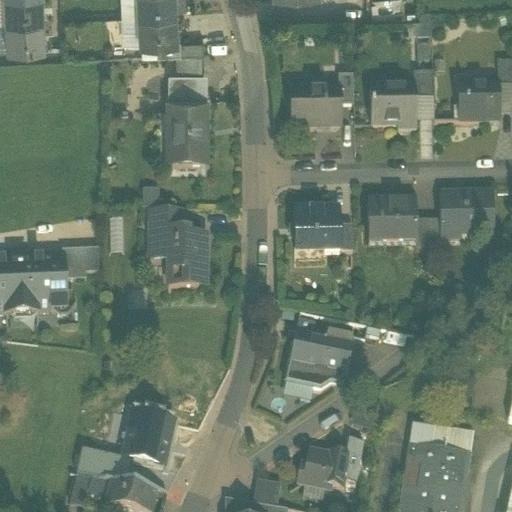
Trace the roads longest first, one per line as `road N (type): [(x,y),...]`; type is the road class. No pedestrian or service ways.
road 1 (residential): [(191,511),(260,357),(262,180)]
road 2 (residential): [(262,180),(511,167)]
road 3 (residential): [(262,180),(237,0)]
